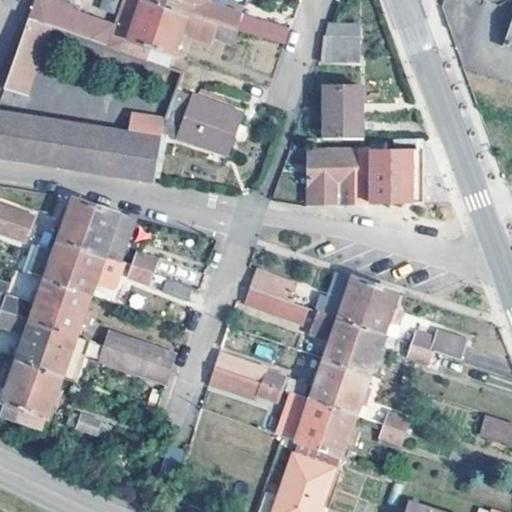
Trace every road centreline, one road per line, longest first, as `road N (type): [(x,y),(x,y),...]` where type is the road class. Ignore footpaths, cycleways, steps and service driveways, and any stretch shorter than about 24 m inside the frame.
road 1 (tertiary): [(405,0),(494,249)]
road 2 (residential): [(0,171),(248,216)]
road 3 (residential): [(248,216),(464,254),(494,249)]
road 4 (residential): [(248,216),(182,424)]
